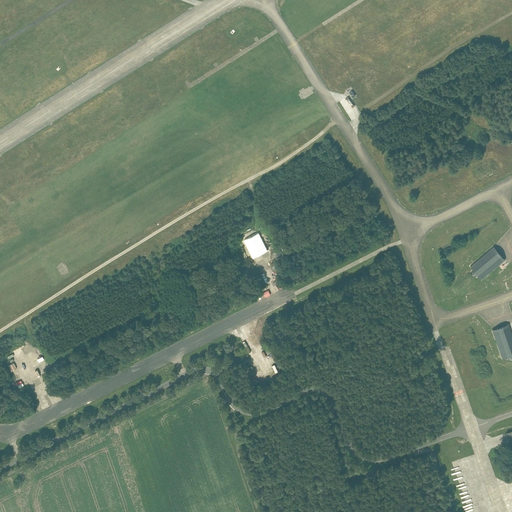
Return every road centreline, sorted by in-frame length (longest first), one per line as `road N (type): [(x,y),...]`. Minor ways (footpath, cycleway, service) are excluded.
road 1 (track): [(255,233),(249,179),(0,330)]
road 2 (unknown): [(407,232),(188,344),(181,377)]
road 3 (track): [(357,113),(511,12)]
road 4 (unknown): [(407,232),(486,196),(511,216)]
